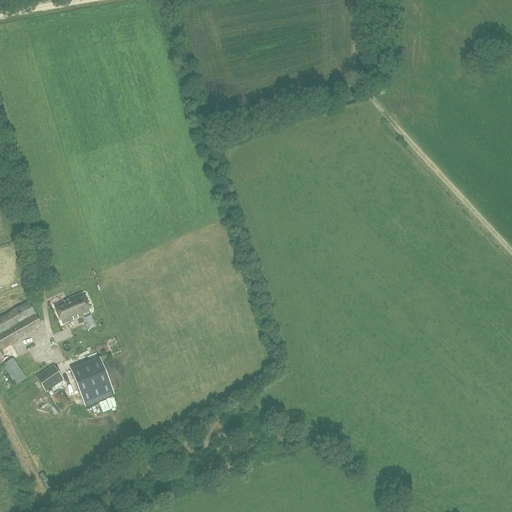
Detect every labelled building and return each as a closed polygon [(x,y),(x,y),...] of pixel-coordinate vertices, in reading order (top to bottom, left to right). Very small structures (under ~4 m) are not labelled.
[(82,294),(54,305),(62,324),(89,312),(82,294)] [(0,349),(42,325),(28,301),(0,317),(0,349)] [(70,360),(100,347),(92,330),(62,343),(70,360)] [(85,406),(114,394),(99,357),(69,369),(85,406)] [(65,383),(63,380),(53,365),(36,377),(45,391),(58,383),(61,386),(65,383)]
